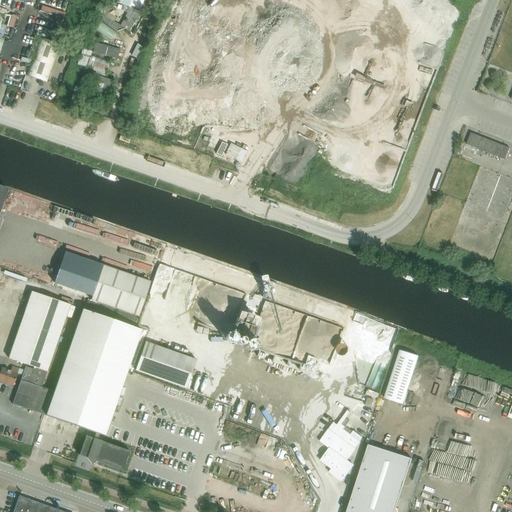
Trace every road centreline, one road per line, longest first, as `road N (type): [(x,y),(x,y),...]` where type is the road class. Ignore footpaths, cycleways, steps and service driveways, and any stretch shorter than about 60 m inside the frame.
road 1 (unclassified): [(456,101),(409,213),(360,238),(0,118)]
road 2 (unknown): [(236,201),(297,92),(303,0)]
road 3 (track): [(380,234),(396,255),(511,298)]
road 4 (unknown): [(210,452),(210,420),(143,389),(133,390),(122,421)]
road 5 (secondary): [(119,511),(0,469)]
